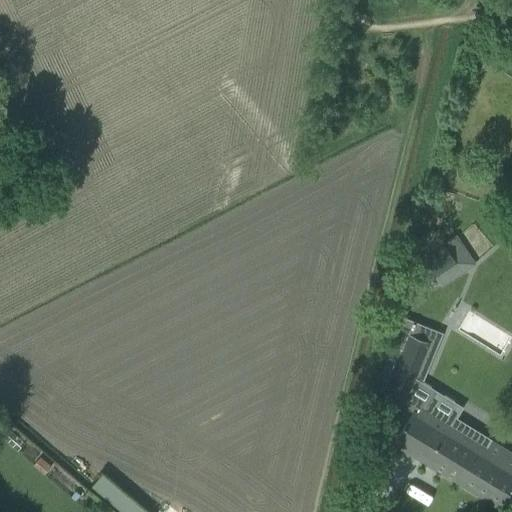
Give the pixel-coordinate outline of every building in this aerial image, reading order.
[(473,265),(453,236),(444,242),(438,234),(419,247),(423,252),(414,257),(417,262),(410,277),(424,287),(434,278),(441,287),(473,265)] [(429,344),(407,335),(381,400),(403,409),(429,344)] [(392,443),(491,504),(505,511),(509,511),(511,508),(511,455),(452,418),(449,423),(421,406),(416,415),(411,411),(392,443)] [(40,458),(33,466),(43,475),(50,467),(40,458)] [(88,484),(122,511),(147,511),(99,471),(88,484)] [(414,480),(408,491),(426,501),(432,490),(414,480)]
